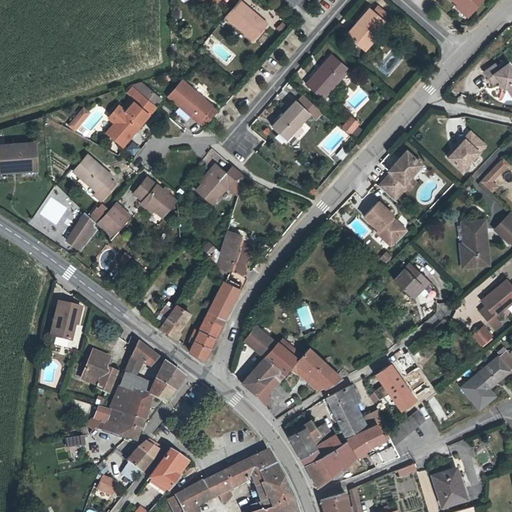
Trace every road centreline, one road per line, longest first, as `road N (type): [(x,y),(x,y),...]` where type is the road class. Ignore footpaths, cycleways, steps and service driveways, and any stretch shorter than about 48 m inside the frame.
road 1 (residential): [(215,382),(241,311),(267,270),(420,99)]
road 2 (tertiary): [(0,224),(215,382)]
road 3 (residential): [(345,0),(225,136),(170,152)]
road 4 (residential): [(307,497),(509,408)]
road 5 (residential): [(266,429),(369,369),(443,313)]
road 6 (residential): [(113,511),(171,439),(206,463),(266,429)]
